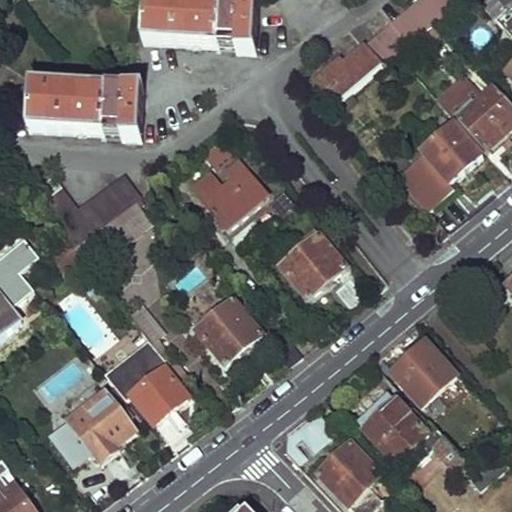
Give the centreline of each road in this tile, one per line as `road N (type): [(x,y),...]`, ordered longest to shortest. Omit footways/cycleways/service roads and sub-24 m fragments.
road 1 (residential): [(251,97),(177,150),(139,162),(41,156),(0,131)]
road 2 (residential): [(251,97),(411,302)]
road 3 (residential): [(431,286),(268,84)]
road 4 (secondary): [(411,302),(245,437)]
road 5 (residential): [(377,0),(268,84)]
